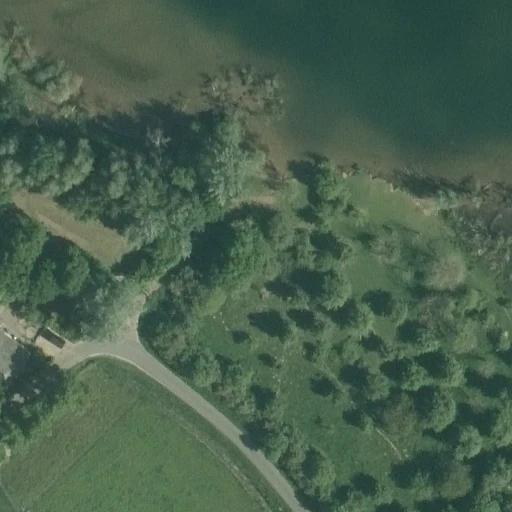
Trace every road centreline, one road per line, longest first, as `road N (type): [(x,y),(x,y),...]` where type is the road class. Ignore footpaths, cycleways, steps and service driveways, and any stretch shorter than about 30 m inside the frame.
road 1 (unclassified): [(301,511),(242,438),(117,337)]
road 2 (unclassified): [(0,410),(25,408),(117,337)]
